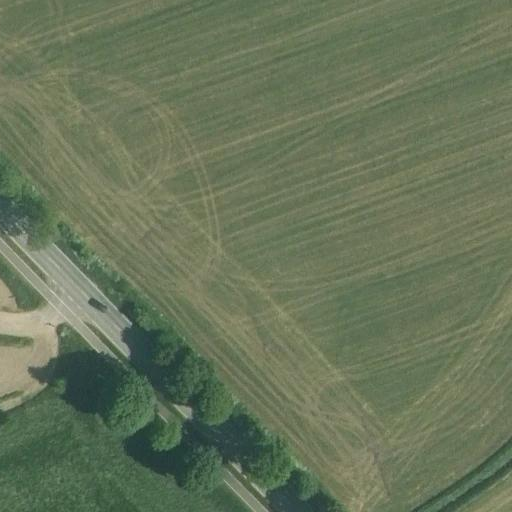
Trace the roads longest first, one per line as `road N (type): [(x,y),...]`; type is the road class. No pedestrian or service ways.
road 1 (secondary): [(90,296),(297,511)]
road 2 (secondary): [(0,203),(90,296)]
